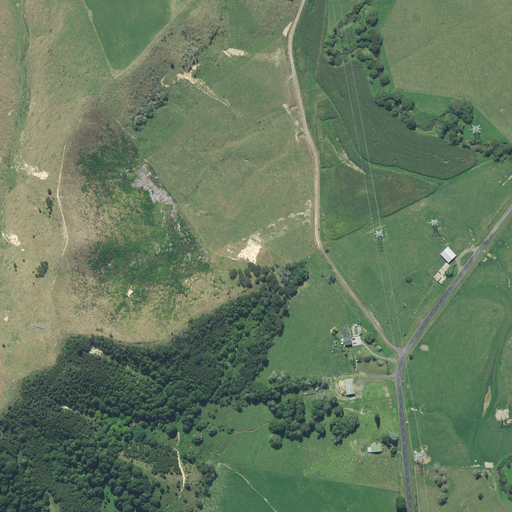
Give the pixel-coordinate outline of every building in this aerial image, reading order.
[(456,256),(448,247),(440,254),(449,263),(456,256)] [(437,272),(433,278),(442,285),(446,279),(443,276),(450,267),(448,266),(449,265),(446,263),(438,272),(437,272)] [(353,344),(349,328),(342,330),(345,346),(353,344)] [(354,394),(352,379),(345,380),(347,395),(354,394)] [(376,445),(376,443),(373,443),(373,447),(368,448),(368,452),(382,451),(382,445),(376,445)]
